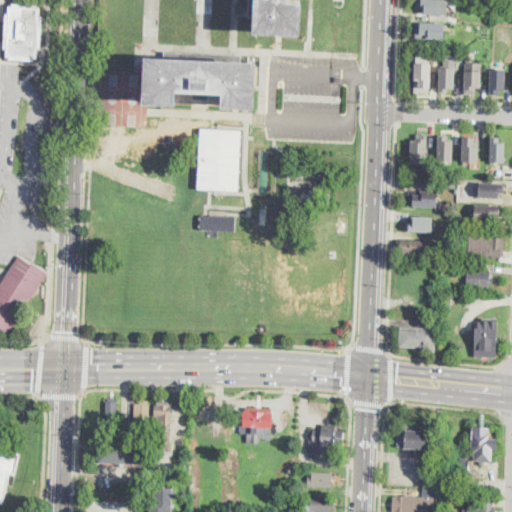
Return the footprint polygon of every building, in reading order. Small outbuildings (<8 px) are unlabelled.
[(307,0),(306,32),(259,30),(260,13),(253,12),(254,6),(254,0),(307,0)] [(452,0),(452,4),(448,4),(448,15),(438,15),(438,14),(422,14),(422,9),(417,9),(417,0),(452,0)] [(37,5),(37,8),(41,8),(40,15),(43,15),(42,51),(39,51),(38,58),(35,58),(35,61),(10,60),(10,57),(7,56),(8,48),(5,48),(7,14),(9,14),(10,6),(13,6),(13,4),(37,5)] [(446,22),(446,24),(449,24),(449,28),(445,27),(445,38),(428,37),(428,39),(416,38),(417,22),(421,23),(421,21),(446,22)] [(242,55),(241,64),(258,65),(257,110),(224,108),(225,94),(178,92),(178,106),(145,105),(147,76),(147,58),(165,59),(165,52),(242,55)] [(483,63),(483,72),(482,74),(481,74),(480,87),(477,87),(476,94),(465,94),(465,87),(463,87),(464,71),(466,71),(467,62),(483,63)] [(432,63),(431,92),(415,92),(416,80),(415,80),(415,63),(432,63)] [(456,68),(455,89),(449,88),(449,92),(439,92),(440,67),(456,68)] [(507,69),(506,91),(500,91),(500,93),(490,93),(491,69),(507,69)] [(242,129),(239,190),(199,188),(201,127),(242,129)] [(429,134),(429,142),(426,142),(425,155),(428,155),(427,169),(422,169),(422,165),(412,164),(413,156),(410,156),(411,140),(417,140),(417,133),(429,134)] [(455,140),(454,161),(438,160),(439,136),(449,137),(448,140),(455,140)] [(480,143),(480,148),(478,148),(477,163),(463,162),(464,136),(476,137),(475,138),(481,138),(480,143)] [(507,141),(506,162),(490,162),(491,138),(501,138),(500,141),(507,141)] [(506,183),(506,193),(500,192),(499,199),(479,198),(480,182),(480,181),(504,182),(504,183),(506,183)] [(438,191),(438,202),(443,202),(443,207),(410,205),(410,194),(410,191),(422,191),(422,190),(438,191)] [(501,209),(501,213),(500,213),(499,221),(475,220),(475,204),(500,205),(500,209),(501,209)] [(236,216),(235,230),(199,228),(200,214),(236,216)] [(433,217),(433,227),(436,227),(436,232),(409,231),(409,222),(414,222),(414,216),(433,217)] [(506,238),(505,255),(469,254),(470,237),(506,238)] [(402,239),(432,241),(432,249),(435,249),(434,258),(422,257),(422,260),(400,258),(400,257),(397,256),(398,240),(402,241),(402,239)] [(15,247),(0,270),(0,323),(4,326),(43,265),(15,247)] [(494,279),(494,284),(491,284),(490,288),(468,286),(470,269),(492,271),(491,279),(494,279)] [(457,296),(456,304),(448,304),(449,295),(457,296)] [(498,318),(496,357),(475,356),(476,329),(480,329),(481,317),(498,318)] [(435,324),(435,330),(437,330),(435,353),(423,352),(423,348),(400,347),(401,327),(427,329),(427,324),(435,324)] [(117,399),(117,402),(118,402),(117,427),(106,426),(107,401),(109,401),(109,398),(117,399)] [(149,401),(149,404),(151,404),(149,431),(134,430),(136,404),(141,404),(141,400),(149,401)] [(176,407),(175,417),(173,417),(171,443),(175,443),(175,453),(154,451),(155,441),(154,441),(156,402),(176,403),(176,407)] [(275,413),(274,428),(272,428),(272,440),(260,439),(260,444),(248,444),(249,433),(241,433),(241,424),(246,424),(246,412),(275,413)] [(499,439),(498,450),(494,450),(493,464),(483,463),(482,465),(478,464),(477,476),(490,477),(489,494),(460,493),(462,449),(471,450),(472,426),(491,428),(490,438),(499,439)] [(344,431),(343,448),(337,448),(336,454),(308,452),(310,429),(344,431)] [(428,434),(427,454),(416,454),(416,449),(398,448),(399,432),(428,434)] [(148,445),(147,465),(100,462),(101,444),(101,443),(148,445)] [(0,450),(20,455),(16,472),(15,476),(12,475),(5,503),(0,501),(0,450)] [(334,476),(333,479),(333,488),(309,486),(309,477),(314,477),(313,472),(334,473),(334,476)] [(174,488),(173,511),(150,511),(151,502),(155,502),(156,488),(174,488)] [(433,490),(433,506),(429,506),(429,511),(424,510),(424,511),(393,511),(393,505),(393,496),(417,496),(417,490),(433,490)] [(336,501),(336,505),(335,511),(308,511),(308,501),(311,501),(311,498),(336,500),(336,501)] [(495,502),(495,506),(494,511),(463,511),(463,509),(467,509),(468,505),(483,506),(483,502),(495,502)]
